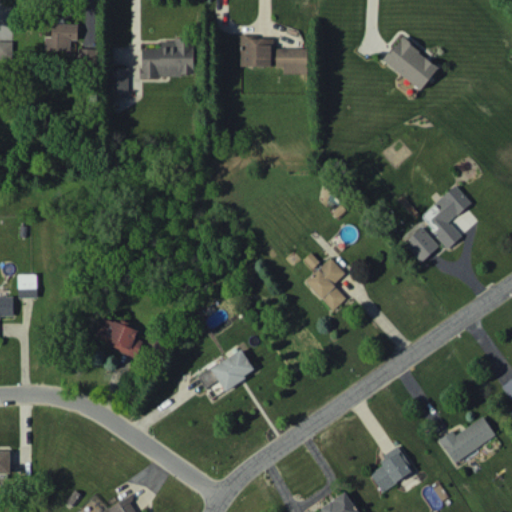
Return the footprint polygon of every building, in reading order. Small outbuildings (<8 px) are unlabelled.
[(77,39),(78,23),(51,22),(51,36),(45,36),(45,56),(70,56),(71,39),(77,39)] [(240,65),(274,65),(274,71),(307,71),(307,47),(273,47),(273,36),(240,36),(240,65)] [(421,89),(439,65),(400,37),(382,60),(421,89)] [(194,75),(193,39),(160,39),(161,48),(141,48),(141,76),(194,75)] [(12,40),(0,40),(0,57),(12,58),(12,40)] [(96,48),(78,47),(78,63),(96,63),(96,48)] [(128,67),(111,67),(111,93),(128,93),(128,67)] [(471,202),(455,184),(435,201),(441,208),(430,218),(438,228),(434,231),(448,248),(462,236),(449,221),(471,202)] [(421,261),(439,245),(421,226),(403,242),(421,261)] [(345,271),(329,256),(305,282),(333,309),(346,296),(333,284),(345,271)] [(17,273),(18,296),(37,296),(37,273),(17,273)] [(0,295),(0,315),(13,315),(13,296),(0,295)] [(138,328),(102,315),(93,339),(137,355),(143,340),(135,337),(138,328)] [(218,379),(224,389),(255,370),(241,348),(198,375),(205,387),(218,379)] [(511,396),(511,377),(503,383),(511,396)] [(455,433),(452,429),(438,438),(454,462),(495,434),(483,415),(455,433)] [(414,470),(398,445),(378,458),(382,464),(370,472),(382,490),(414,470)] [(9,450),(0,450),(0,472),(10,472),(9,450)] [(313,511),(359,511),(346,491),(313,511)] [(109,506),(112,511),(147,511),(146,510),(142,511),(137,511),(129,496),(109,506)]
